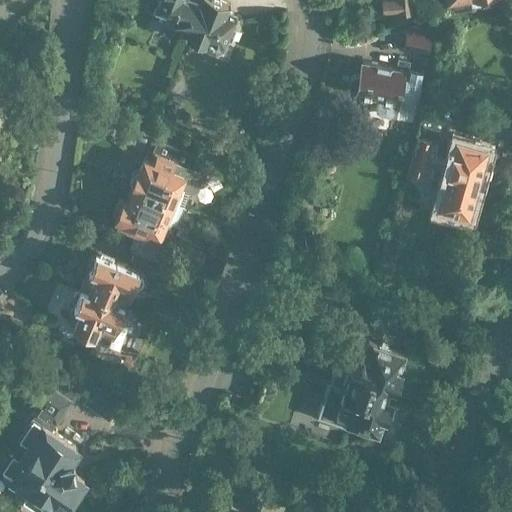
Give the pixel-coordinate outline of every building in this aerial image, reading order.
[(170,22),(188,30),(189,30),(199,4),(187,0),(158,0),(156,6),(174,14),(170,22)] [(189,30),(188,30),(187,33),(204,40),(206,37),(224,44),(227,37),(231,39),(236,26),(232,24),(235,16),(224,12),(228,2),(224,0),(187,0),(199,4),(189,30)] [(404,0),(384,0),(380,1),(382,14),(393,12),(394,18),(407,16),(404,0)] [(453,0),(455,9),(472,6),(470,0),(483,0),(484,3),(498,0),(453,0)] [(404,49),(427,54),(432,31),(409,26),(404,49)] [(351,76),(349,85),(353,89),(357,90),(356,91),(379,96),(377,107),(378,110),(381,113),(389,114),(392,113),(394,110),(397,99),(398,100),(400,88),(405,89),(402,102),(415,104),(421,68),(409,66),(407,75),(403,74),(407,59),(399,57),(397,66),(363,59),(360,75),(355,73),(351,76)] [(456,116),(467,119),(471,105),(460,101),(456,116)] [(437,204),(444,206),(443,211),(459,216),(460,210),(467,212),(469,207),(473,205),(475,198),(472,194),(477,176),(483,178),(489,174),(491,166),(487,160),(482,159),(486,145),(480,144),(481,142),(474,140),(473,142),(457,137),(458,132),(446,129),(444,134),(442,133),(439,143),(431,141),(431,140),(418,136),(409,169),(422,173),(426,159),(444,164),(447,155),(451,156),(437,204)] [(130,183),(183,205),(190,189),(192,189),(197,188),(201,175),(199,171),(192,168),(197,155),(157,138),(153,148),(157,150),(153,159),(142,155),(130,183)] [(123,197),(114,217),(118,219),(117,221),(127,225),(126,226),(135,229),(128,246),(133,248),(161,259),(167,245),(162,243),(171,221),(176,223),(183,205),(130,183),(124,197),(123,197)] [(133,248),(128,260),(159,272),(164,261),(161,260),(161,259),(133,248)] [(96,251),(81,287),(132,308),(132,307),(124,304),(131,286),(137,288),(143,284),(143,283),(145,279),(143,272),(131,267),(132,266),(96,251)] [(132,308),(81,287),(74,303),(81,307),(74,325),(82,328),(80,332),(94,338),(90,348),(116,359),(120,348),(108,343),(117,321),(125,325),(132,308)] [(287,309),(318,320),(323,302),(293,291),(287,309)] [(332,369),(329,378),(393,399),(403,368),(401,368),(407,352),(367,339),(360,337),(354,354),(337,349),(331,369),(332,369)] [(263,377),(255,401),(266,405),(274,381),(263,377)] [(328,378),(316,414),(344,424),(379,435),(385,419),(386,420),(393,399),(329,378),(328,378)] [(9,448),(0,461),(0,469),(8,474),(28,487),(19,500),(37,511),(46,499),(63,510),(85,477),(76,471),(73,454),(78,445),(51,428),(54,423),(55,424),(73,399),(44,380),(27,406),(36,412),(33,417),(26,425),(18,437),(25,442),(17,454),(9,448)] [(282,511),(285,507),(244,489),(237,504),(219,496),(212,511),(282,511)]
